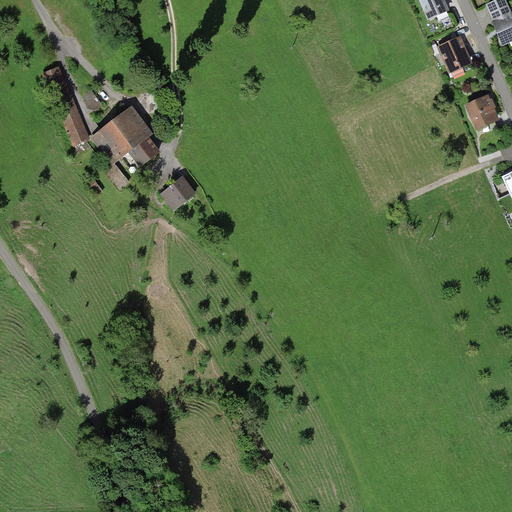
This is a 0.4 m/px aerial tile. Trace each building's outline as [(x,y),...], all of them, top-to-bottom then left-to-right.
[(440,0),(418,0),(422,10),(425,9),(429,20),(446,13),(440,0)] [(502,0),(496,0),(487,5),(496,23),(493,25),(502,45),(511,40),(511,15),(509,16),(502,0)] [(453,42),(438,48),(448,72),(468,63),(461,46),(456,48),(453,42)] [(58,70),(45,75),(74,146),(87,140),(58,70)] [(486,98),(466,106),(475,128),(495,120),(486,98)] [(150,138),(132,113),(91,141),(110,168),(106,171),(119,190),(127,185),(113,165),(120,160),(131,175),(158,157),(146,141),(150,138)] [(190,200),(179,183),(162,194),(174,211),(190,200)]
